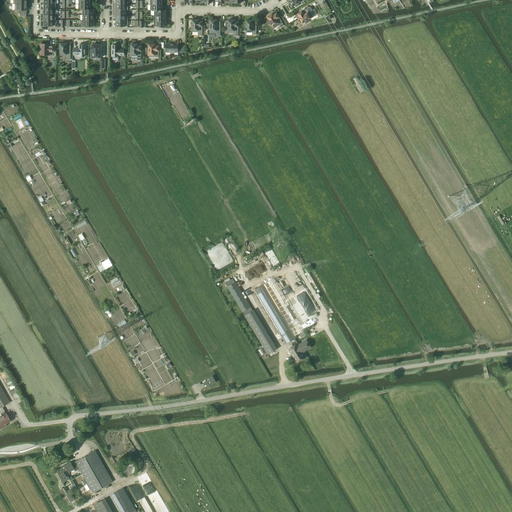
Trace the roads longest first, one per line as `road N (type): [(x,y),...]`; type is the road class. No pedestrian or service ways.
road 1 (unclassified): [(68,439),(77,416),(511,353)]
road 2 (track): [(245,414),(135,431),(143,471)]
road 3 (track): [(327,379),(336,404),(426,387)]
